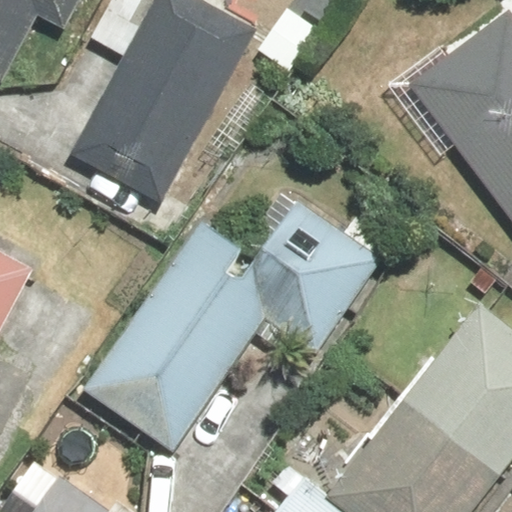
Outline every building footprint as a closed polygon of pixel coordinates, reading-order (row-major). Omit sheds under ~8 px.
[(0,0),(0,71),(4,74),(45,0),(66,0),(75,4),(77,0),(0,0)] [(272,31),(214,0),(172,0),(93,145),(183,194),(272,31)] [(511,8),(410,94),(511,213),(511,8)] [(355,229),(312,199),(271,256),(219,219),(100,386),(182,444),(279,309),(331,346),(407,240),(367,211),(355,229)] [(0,334),(38,263),(0,242),(0,334)] [(496,511),(511,494),(511,307),(502,299),(345,485),(378,511),(496,511)] [(126,511),(74,475),(47,511),(126,511)] [(353,511),(314,479),(286,511),(353,511)]
